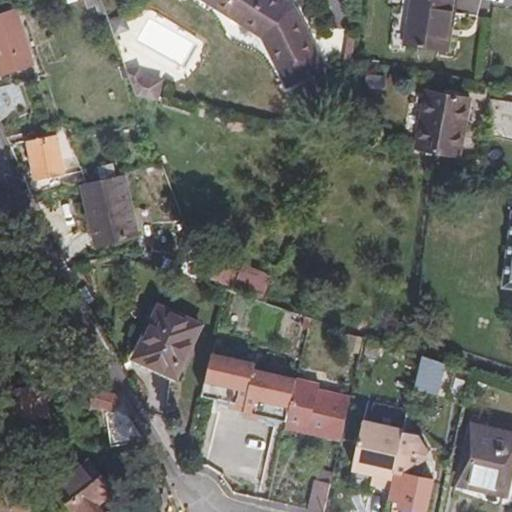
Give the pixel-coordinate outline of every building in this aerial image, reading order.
[(293,85),(326,69),(295,12),(275,0),(201,0),(259,37),(293,85)] [(450,55),(456,0),(409,0),(403,49),(450,55)] [(30,67),(11,16),(0,19),(0,71),(2,77),(30,67)] [(352,57),(355,34),(348,33),(344,57),(352,57)] [(147,101),(158,84),(146,75),(134,92),(147,101)] [(16,87),(0,90),(0,115),(21,112),(16,87)] [(463,106),(464,99),(423,92),(413,149),(455,156),(463,106)] [(495,133),(511,131),(511,128),(510,98),(492,99),(495,133)] [(52,139),(24,145),(27,157),(31,182),(59,176),(52,139)] [(134,243),(121,178),(80,186),(93,251),(134,243)] [(511,215),(507,215),(498,289),(511,290),(511,215)] [(258,301),(267,277),(238,266),(229,290),(258,301)] [(150,331),(158,313),(151,309),(142,327),(150,331)] [(197,331),(158,313),(150,331),(133,364),(153,374),(172,383),(197,331)] [(354,356),(357,342),(342,338),(339,353),(354,356)] [(263,428),(280,431),(292,384),(292,383),(247,374),(248,368),(206,359),(198,399),(240,408),(239,414),(265,420),(263,428)] [(465,386),(469,373),(433,362),(424,390),(448,397),(452,382),(465,386)] [(52,419),(50,384),(20,385),(22,420),(52,419)] [(331,442),(340,400),(315,395),(316,389),(292,384),(280,431),(331,442)] [(0,439),(17,438),(16,429),(6,430),(5,421),(18,420),(16,405),(2,406),(0,393),(0,439)] [(337,444),(346,402),(340,400),(331,442),(337,444)] [(90,433),(107,431),(112,407),(88,411),(90,433)] [(399,432),(399,431),(358,423),(348,470),(369,474),(366,484),(374,485),(386,488),(399,432)] [(494,504),(500,505),(503,492),(505,492),(511,463),(511,436),(470,427),(457,484),(455,484),(453,495),(494,504)] [(398,496),(396,502),(395,506),(408,509),(419,511),(422,511),(429,481),(411,477),(411,471),(406,468),(421,461),(417,454),(422,450),(416,436),(399,432),(386,488),(385,492),(398,496)] [(77,469),(63,479),(67,485),(81,475),(77,469)] [(311,483),(326,486),(328,477),(314,473),(311,483)] [(67,485),(63,479),(43,494),(56,511),(98,511),(94,505),(101,500),(87,483),(81,475),(67,485)] [(0,476),(0,511),(9,511),(19,505),(0,476)] [(304,511),(319,511),(326,486),(311,483),(304,511)] [(385,492),(384,498),(396,502),(398,496),(385,492)]
